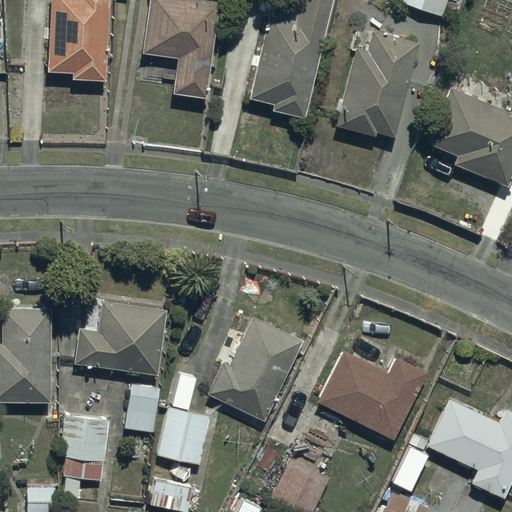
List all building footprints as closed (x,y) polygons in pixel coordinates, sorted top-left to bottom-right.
[(48,0),(46,73),(70,74),(70,81),(104,82),(107,0),(48,0)] [(205,98),(217,0),(146,0),(140,54),(175,59),(170,94),(205,98)] [(302,118),(330,0),(294,0),(290,20),(266,14),(246,99),(272,106),(271,111),(302,118)] [(448,0),(398,0),(443,15),(448,0)] [(365,49),(352,46),(334,127),(374,136),(375,132),(394,137),(416,42),(369,32),(365,49)] [(511,172),(511,114),(507,112),(511,100),(511,94),(460,73),(453,90),(448,88),(425,142),(456,155),(453,163),(507,185),(511,172)] [(167,309),(101,299),(97,331),(78,328),(72,362),(157,375),(167,309)] [(50,309),(0,308),(0,342),(0,402),(48,403),(50,309)] [(302,340),(250,316),(227,364),(222,362),(207,393),(265,420),(302,340)] [(385,372),(341,351),(316,402),(392,440),(426,372),(393,356),(385,372)] [(158,387),(127,384),(122,429),(154,432),(158,387)] [(497,422),(447,399),(426,445),(478,469),(471,484),(502,498),(511,475),(511,413),(503,409),(497,422)] [(208,415),(165,405),(153,455),(196,464),(208,415)] [(107,418),(62,413),(56,457),(62,457),(59,477),(63,477),(61,495),(78,497),(80,477),(100,479),(107,418)] [(428,455),(408,445),(389,482),(409,492),(428,455)] [(312,511),(329,476),(289,457),(270,498),(299,511),(312,511)] [(169,461),(155,459),(147,504),(186,511),(191,486),(166,482),(169,461)] [(14,499),(13,511),(52,511),(53,486),(25,486),(25,499),(14,499)] [(423,511),(425,507),(391,492),(381,511),(423,511)]
